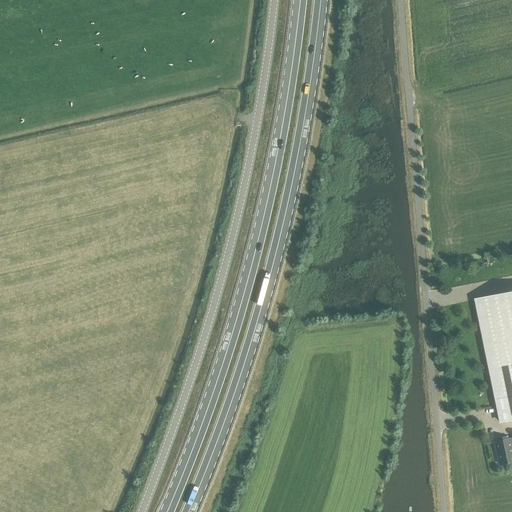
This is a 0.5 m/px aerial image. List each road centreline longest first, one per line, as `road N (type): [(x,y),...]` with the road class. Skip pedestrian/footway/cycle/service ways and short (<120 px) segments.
road 1 (primary): [(187,511),(261,307),(290,188),(320,0)]
road 2 (primary): [(299,0),(260,224),(214,388),(166,511)]
road 3 (unclassified): [(141,511),(234,226),(273,0)]
road 4 (unclassified): [(443,511),(399,0)]
